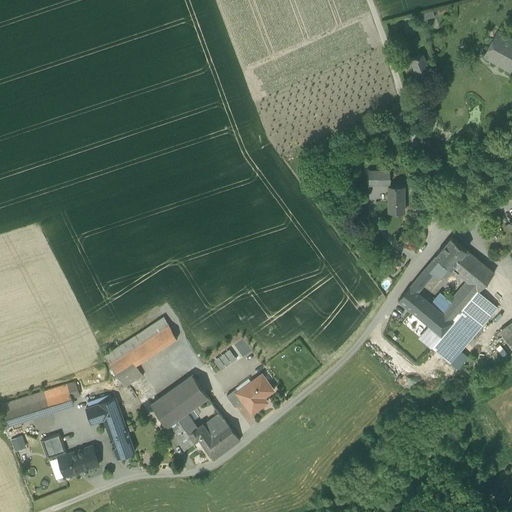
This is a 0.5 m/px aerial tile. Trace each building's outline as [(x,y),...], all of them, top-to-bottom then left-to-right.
[(511,38),(497,30),(483,56),(511,71),(511,38)] [(423,55),(411,59),(417,75),(429,71),(423,55)] [(510,181),(504,169),(491,174),(497,187),(510,181)] [(388,171),(370,171),(370,184),(389,183),(388,171)] [(404,211),(404,186),(388,187),(389,211),(404,211)] [(423,220),(413,221),(413,230),(424,229),(423,220)] [(493,225),(484,232),(488,239),(498,232),(493,225)] [(114,236),(73,264),(79,274),(121,246),(114,236)] [(466,249),(451,237),(436,255),(448,266),(451,268),(466,249)] [(494,272),(466,249),(451,268),(466,280),(479,290),(494,272)] [(448,266),(436,255),(427,265),(434,270),(440,276),(448,266)] [(206,256),(196,263),(202,271),(212,265),(206,256)] [(427,265),(410,286),(417,291),(434,270),(427,265)] [(466,280),(441,311),(453,321),(469,302),(479,290),(466,280)] [(417,291),(410,286),(398,300),(400,301),(423,320),(441,335),(453,321),(441,311),(417,291)] [(334,290),(311,305),(319,317),(342,302),(334,290)] [(423,320),(400,301),(390,313),(413,332),(423,320)] [(441,335),(431,347),(448,361),(485,316),(469,302),(453,321),(441,335)] [(311,305),(276,329),(283,341),(319,317),(311,305)] [(163,316),(122,343),(127,351),(136,364),(177,337),(163,316)] [(423,320),(413,332),(431,347),(441,335),(423,320)] [(511,320),(500,330),(511,345),(511,320)] [(276,329),(253,344),(261,355),(283,341),(276,329)] [(224,339),(198,354),(205,365),(211,361),(219,372),(238,360),(224,339)] [(122,343),(105,355),(110,363),(127,351),(122,343)] [(136,364),(127,351),(110,363),(125,386),(143,374),(136,364)] [(238,391),(236,392),(242,401),(251,413),(260,406),(257,402),(274,389),(262,373),(238,391)] [(192,374),(151,404),(167,426),(177,418),(187,411),(208,396),(192,374)] [(76,382),(67,385),(71,397),(80,394),(76,382)] [(49,389),(2,404),(8,423),(73,402),(71,397),(67,385),(50,390),(49,389)] [(236,388),(226,395),(235,406),(242,401),(236,392),(238,391),(236,388)] [(115,397),(86,407),(91,423),(104,419),(106,424),(110,436),(127,430),(115,397)] [(197,426),(187,411),(177,418),(194,441),(199,438),(209,431),(204,424),(203,423),(197,426)] [(220,413),(204,424),(209,431),(199,438),(214,459),(239,440),(220,413)] [(194,441),(177,418),(167,426),(184,449),(194,441)] [(106,424),(98,427),(103,440),(110,437),(110,436),(106,424)] [(127,430),(110,436),(110,437),(117,457),(135,450),(127,430)] [(59,433),(41,440),(47,458),(65,452),(59,433)] [(10,438),(15,451),(26,446),(21,434),(10,438)] [(92,445),(58,457),(65,476),(99,464),(92,445)]
